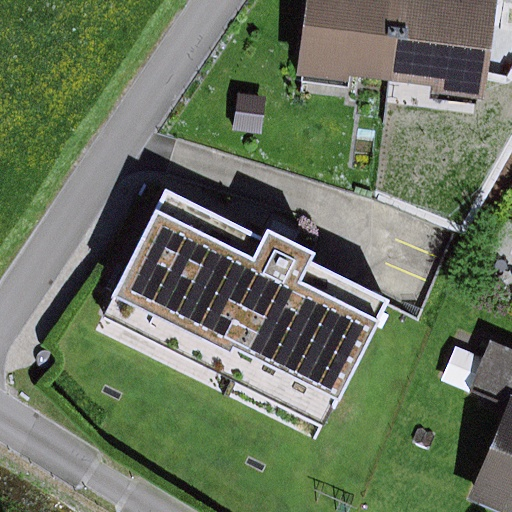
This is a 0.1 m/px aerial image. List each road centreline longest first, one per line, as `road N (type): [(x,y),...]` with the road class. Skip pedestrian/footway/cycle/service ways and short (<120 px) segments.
road 1 (residential): [(0,328),(220,0)]
road 2 (residential): [(149,511),(0,420)]
